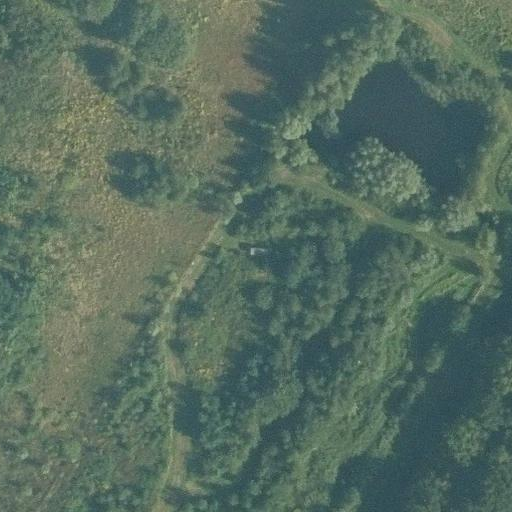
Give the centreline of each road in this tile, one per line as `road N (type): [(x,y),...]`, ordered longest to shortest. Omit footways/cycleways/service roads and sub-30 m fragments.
road 1 (track): [(163,511),(181,434),(174,307),(236,213),(265,186),(292,176),(314,179),(378,218),(501,263)]
road 2 (track): [(173,485),(240,474),(292,404),(310,346),(347,293),(378,218)]
road 3 (track): [(351,511),(511,246)]
road 4 (unclassified): [(431,511),(511,380)]
